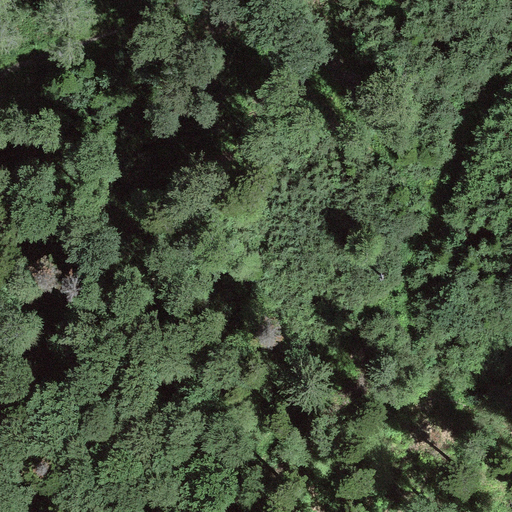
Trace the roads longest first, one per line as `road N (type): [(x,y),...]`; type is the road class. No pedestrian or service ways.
road 1 (track): [(511,45),(491,120),(325,380)]
road 2 (track): [(0,80),(167,0)]
